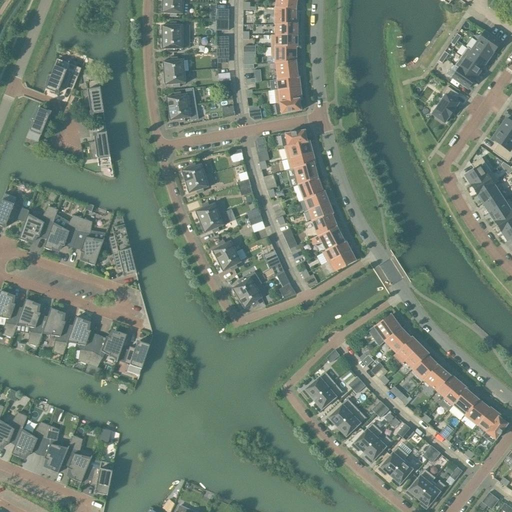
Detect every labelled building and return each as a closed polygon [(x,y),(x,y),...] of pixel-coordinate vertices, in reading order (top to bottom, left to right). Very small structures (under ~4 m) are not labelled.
[(276,0),(276,8),(296,9),(296,0),(276,0)] [(190,3),(162,1),(162,14),(171,14),(170,17),(176,17),(177,14),(183,15),(183,14),(189,14),(190,3)] [(296,9),(276,8),(276,25),(296,25),(296,9)] [(162,38),(189,37),(189,26),(183,26),(183,25),(177,25),(176,23),(170,23),(170,25),(162,26),(162,38)] [(276,25),(276,35),(276,36),(297,36),(297,25),(296,25),(276,25)] [(500,43),(484,32),(481,37),(477,42),(493,53),(500,43)] [(276,35),(272,35),(272,46),(296,47),(297,47),(297,36),(276,36),(276,35)] [(162,38),(162,50),(171,50),(171,52),(177,52),(177,50),(183,49),(183,38),(189,38),(189,37),(162,38)] [(493,53),(477,42),(474,47),(471,50),(471,51),(487,62),(493,53)] [(296,47),(272,46),(272,57),(276,57),(276,63),(296,62),(296,47)] [(471,50),(467,48),(461,57),(481,70),(487,62),(471,51),(471,50)] [(481,70),(461,57),(454,66),(458,69),(459,68),(474,79),(481,70)] [(185,72),(184,60),(178,60),(177,58),(171,58),(172,61),(163,62),(164,74),(185,72)] [(66,89),(72,73),(67,71),(69,64),(57,59),(45,89),(58,94),(60,87),(66,89)] [(296,62),(276,63),(278,80),(298,78),(298,77),(296,62)] [(474,79),(459,68),(458,69),(455,74),(452,78),(468,89),(474,79)] [(185,72),(164,74),(165,86),(174,85),(174,88),(180,87),(180,84),(186,84),(185,72)] [(278,80),(279,90),(300,88),(299,77),(298,77),(298,78),(278,80)] [(99,81),(86,83),(87,90),(82,91),(84,108),(90,107),(91,114),(104,113),(99,81)] [(445,96),(432,115),(444,123),(445,123),(449,118),(448,118),(448,117),(454,110),(454,109),(458,104),(454,101),(458,94),(447,87),(442,94),(445,96)] [(277,103),(281,103),(281,101),(299,99),(299,100),(302,99),(300,88),(279,90),(275,91),(277,103)] [(189,106),(187,94),(181,95),(180,92),(175,93),(175,96),(166,98),(168,109),(189,106)] [(281,103),(277,103),(275,104),(276,105),(276,104),(278,115),(281,114),(281,115),(301,111),(299,100),(299,99),(281,101),(281,103)] [(189,106),(168,109),(170,121),(179,120),(179,123),(185,122),(185,119),(191,118),(189,106)] [(47,138),(53,122),(48,119),(50,113),(38,108),(26,138),(38,143),(41,136),(47,138)] [(511,123),(506,119),(499,129),(511,138),(511,123)] [(511,138),(499,129),(491,139),(498,144),(493,152),(508,163),(511,156),(511,138)] [(307,142),(305,135),(301,132),(285,135),(281,136),(283,146),(283,147),(284,146),(288,146),(289,148),(307,143),(307,142)] [(89,143),(92,160),(97,159),(98,166),(111,164),(111,161),(107,133),(94,134),(95,142),(89,143)] [(255,138),(257,152),(267,151),(265,137),(255,138)] [(307,142),(307,143),(289,148),(288,146),(284,146),(288,159),(312,153),(309,142),(307,142)] [(312,153),(288,159),(290,170),(294,169),(294,168),(314,164),(315,164),(312,153)] [(471,164),(474,170),(485,163),(481,158),(471,164)] [(265,161),(259,162),(261,170),(267,168),(265,161)] [(505,171),(510,167),(503,162),(501,165),(505,171)] [(491,172),(485,163),(474,170),(465,176),(471,185),(492,172),(492,171),(491,172)] [(182,171),(185,182),(211,174),(205,175),(202,164),(196,166),(195,164),(189,165),(190,168),(182,171)] [(314,166),(314,164),(294,168),(294,169),(299,185),(318,179),(316,172),(317,172),(316,165),(314,166)] [(471,185),(477,195),(498,181),(492,172),(471,185)] [(211,174),(185,182),(189,194),(197,191),(198,194),(204,192),(203,189),(209,187),(215,185),(211,174)] [(299,185),(305,200),(323,193),(318,179),(299,185)] [(493,185),(498,182),(498,181),(477,195),(483,204),(499,194),(493,185)] [(323,193),(305,200),(301,201),(305,212),(309,211),(309,210),(329,203),(324,192),(323,193)] [(13,223),(19,207),(14,205),(17,198),(5,193),(0,205),(0,226),(5,228),(8,221),(13,223)] [(509,200),(504,202),(499,194),(483,204),(489,213),(509,200)] [(511,205),(509,200),(489,213),(495,222),(511,210),(511,205)] [(195,211),(200,223),(225,212),(219,214),(215,203),(209,206),(208,203),(202,205),(203,208),(195,211)] [(329,203),(309,210),(309,211),(313,220),(331,213),(331,214),(333,213),(329,203)] [(48,207),(42,217),(53,223),(58,210),(48,207)] [(511,211),(511,210),(495,222),(501,232),(511,224),(511,213),(511,212),(511,211)] [(44,223),(36,218),(36,219),(28,214),(29,212),(28,212),(19,239),(26,242),(27,240),(33,242),(36,237),(39,238),(44,223)] [(225,212),(200,223),(204,234),(213,230),(214,233),(219,231),(218,228),(224,226),(224,225),(229,223),(225,212)] [(337,228),(331,214),(331,213),(313,220),(318,236),(337,228)] [(262,218),(260,214),(260,215),(249,219),(250,223),(262,218)] [(73,215),(68,226),(66,230),(61,227),(61,228),(53,223),(44,248),(52,251),(52,249),(58,251),(61,246),(64,247),(66,243),(74,246),(78,232),(79,232),(83,219),(73,215)] [(283,216),(277,219),(280,226),(285,224),(283,216)] [(262,218),(250,223),(252,227),(252,226),(263,222),(263,223),(262,218)] [(92,222),(83,219),(79,232),(91,234),(92,222)] [(511,224),(501,232),(507,241),(511,237),(511,224)] [(136,273),(125,225),(112,228),(114,236),(109,238),(117,270),(122,269),(124,276),(136,273)] [(318,236),(310,239),(313,245),(322,243),(326,250),(326,251),(344,242),(344,241),(343,240),(344,239),(341,233),(340,234),(337,228),(318,236)] [(103,241),(94,240),(94,239),(85,237),(80,252),(83,254),(82,259),(88,261),(87,263),(95,266),(104,239),(104,238),(103,241)] [(265,250),(272,246),(268,237),(260,240),(265,250)] [(236,252),(231,241),(225,244),(224,241),(219,244),(220,247),(212,251),(217,261),(236,252)] [(344,241),(344,242),(326,251),(326,250),(323,252),(328,262),(350,250),(345,241),(344,241)] [(276,254),(275,250),(274,250),(274,251),(264,255),(263,255),(265,259),(276,254)] [(350,250),(328,262),(333,272),(356,260),(350,250)] [(236,252),(217,261),(223,272),(231,268),(232,271),(237,268),(236,265),(242,262),(236,252)] [(276,254),(265,259),(267,263),(278,258),(276,254)] [(238,299),(261,285),(261,284),(256,287),(250,277),(245,281),(243,278),(238,281),(239,284),(232,289),(238,299)] [(267,294),(261,285),(238,299),(245,309),(252,304),(254,307),(259,304),(257,301),(263,298),(262,297),(267,294)] [(283,295),(285,299),(297,294),(293,289),(293,290),(283,295)] [(1,291),(0,292),(0,317),(1,317),(1,318),(10,319),(16,304),(12,303),(13,297),(8,295),(8,293),(1,291)] [(33,304),(33,302),(26,299),(17,324),(18,325),(26,326),(26,327),(35,328),(41,313),(37,312),(38,306),(33,304)] [(72,328),(65,325),(66,322),(62,321),(63,315),(58,313),(59,311),(51,308),(42,333),(43,334),(52,335),(51,336),(56,336),(53,352),(63,356),(68,342),(67,342),(72,328)] [(381,344),(385,341),(400,328),(391,315),(375,327),(371,330),(381,344)] [(67,342),(68,342),(77,344),(86,346),(91,331),(88,330),(88,324),(83,322),(84,320),(76,317),(72,328),(67,342)] [(17,325),(5,323),(3,335),(13,338),(18,325),(17,324),(17,325)] [(385,341),(397,353),(394,356),(412,338),(411,339),(400,328),(385,341)] [(42,334),(30,332),(28,343),(38,347),(43,334),(42,333),(42,334)] [(101,351),(109,356),(110,355),(117,360),(117,362),(127,335),(119,332),(118,334),(113,332),(110,337),(107,336),(101,351)] [(412,338),(394,356),(402,364),(420,346),(412,338)] [(127,372),(140,376),(150,346),(138,341),(135,348),(130,347),(124,363),(130,365),(127,372)] [(420,346),(402,364),(405,361),(412,369),(428,354),(420,346)] [(93,351),(92,351),(80,349),(78,361),(88,364),(93,351)] [(340,356),(335,350),(330,355),(326,358),(330,363),(340,356)] [(93,351),(88,364),(97,368),(103,357),(93,352),(93,351)] [(428,354),(412,369),(424,380),(438,366),(427,355),(428,354)] [(381,364),(373,371),(379,377),(386,370),(381,364)] [(438,366),(424,380),(436,391),(450,374),(449,375),(438,366)] [(313,400),(334,382),(326,373),(303,392),(308,398),(310,396),(313,400)] [(450,374),(436,391),(445,398),(459,382),(450,374)] [(353,390),(362,382),(357,377),(348,385),(353,390)] [(313,400),(316,403),(314,405),(320,411),(342,392),(334,382),(313,400)] [(353,390),(357,394),(366,386),(362,382),(353,390)] [(459,382),(445,398),(453,405),(467,389),(459,382)] [(467,389),(453,405),(465,415),(478,400),(466,390),(467,389)] [(8,399),(15,402),(18,393),(12,390),(8,399)] [(403,403),(407,399),(403,394),(398,399),(403,403)] [(337,427),(357,409),(348,399),(327,420),(332,426),(334,424),(337,427)] [(478,400),(465,415),(478,425),(491,408),(490,409),(478,400)] [(384,405),(380,401),(372,410),(376,414),(384,405)] [(384,405),(376,414),(381,418),(389,410),(384,405)] [(491,408),(478,425),(487,432),(484,436),(500,415),(491,408)] [(55,416),(61,418),(64,411),(58,409),(55,416)] [(337,427),(341,431),(339,432),(345,438),(366,418),(357,409),(337,427)] [(12,423),(22,429),(22,430),(28,417),(18,413),(12,423)] [(500,415),(484,436),(493,443),(495,440),(496,439),(507,424),(498,417),(500,415)] [(6,425),(0,421),(0,446),(2,448),(9,444),(15,430),(7,425),(6,425)] [(45,439),(50,426),(41,422),(35,432),(35,433),(45,439)] [(363,452),(382,432),(372,424),(352,445),(358,451),(360,449),(363,452)] [(409,427),(405,424),(397,433),(401,437),(409,427)] [(45,439),(56,441),(57,442),(60,430),(50,426),(45,439)] [(409,427),(401,437),(406,441),(414,432),(409,427)] [(30,435),(22,430),(11,454),(19,457),(20,455),(25,457),(32,454),(38,439),(30,434),(30,435)] [(111,433),(102,432),(98,441),(108,443),(111,433)] [(363,452),(367,455),(365,457),(371,463),(391,441),(386,437),(383,440),(379,436),(382,433),(382,432),(363,452)] [(73,436),(68,449),(69,449),(80,451),(83,440),(73,436)] [(59,447),(59,446),(50,444),(44,459),(46,466),(51,468),(51,470),(58,473),(62,465),(68,449),(59,447)] [(428,459),(436,450),(431,446),(423,455),(428,459)] [(390,476),(408,455),(398,447),(379,469),(385,475),(387,473),(390,476)] [(81,483),(84,478),(83,478),(88,466),(88,467),(92,456),(91,458),(82,457),(82,456),(79,455),(80,451),(69,449),(68,449),(62,465),(68,466),(71,468),(69,475),(75,478),(74,480),(81,483)] [(428,459),(433,463),(440,453),(436,450),(428,459)] [(390,476),(394,479),(392,481),(398,486),(417,464),(413,459),(410,463),(405,459),(408,456),(408,455),(390,476)] [(94,468),(88,467),(88,466),(83,478),(84,478),(92,480),(91,485),(96,486),(95,493),(108,496),(114,464),(101,461),(100,469),(94,468)] [(450,477),(455,481),(462,471),(457,467),(450,477)] [(418,499),(435,478),(425,470),(406,493),(413,498),(414,496),(418,499)] [(511,472),(509,476),(506,474),(500,482),(510,488),(511,484),(511,472)] [(418,499),(422,502),(420,504),(426,509),(445,486),(440,482),(437,485),(432,482),(435,478),(418,499)] [(482,502),(487,506),(494,496),(489,493),(482,502)]
